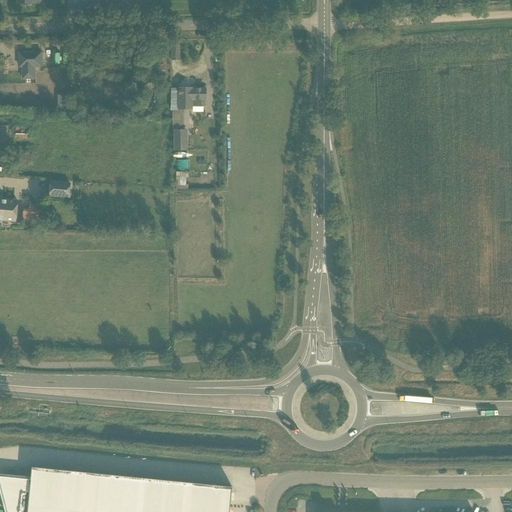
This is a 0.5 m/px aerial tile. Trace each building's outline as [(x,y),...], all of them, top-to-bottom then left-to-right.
[(128,7),(127,0),(67,0),(68,8),(128,7)] [(41,66),(41,52),(19,53),(19,67),(22,67),(22,79),(33,79),(33,67),(41,66)] [(205,106),(205,89),(191,89),(191,88),(178,88),(178,106),(205,106)] [(27,127),(16,127),(16,129),(9,129),(9,126),(0,125),(0,137),(15,138),(15,139),(27,139),(27,127)] [(173,150),(186,150),(186,129),(172,129),(173,150)] [(33,153),(18,153),(18,165),(33,165),(33,153)] [(8,165),(7,176),(15,176),(16,165),(16,160),(8,159),(8,165)] [(188,185),(188,172),(178,172),(178,185),(188,185)] [(70,183),(51,181),(49,196),(69,198),(70,183)] [(16,201),(4,200),(0,199),(0,219),(15,220),(16,201)] [(46,221),(47,205),(29,204),(29,210),(23,209),(22,220),(46,221)] [(0,475),(0,486),(6,511),(228,511),(231,487),(31,467),(30,479),(0,475)]
